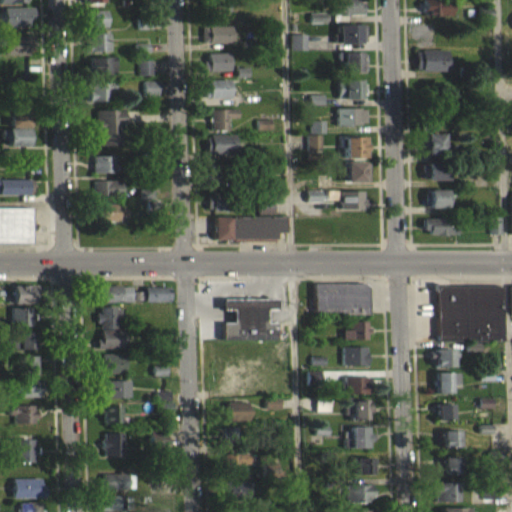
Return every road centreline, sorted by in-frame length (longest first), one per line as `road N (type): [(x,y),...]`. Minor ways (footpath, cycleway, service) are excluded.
road 1 (residential): [(57,0),(79,511)]
road 2 (tertiary): [(0,264),(511,261)]
road 3 (residential): [(173,0),(183,264)]
road 4 (residential): [(403,262),(395,0)]
road 5 (residential): [(403,262),(410,511)]
road 6 (residential): [(183,264),(191,511)]
